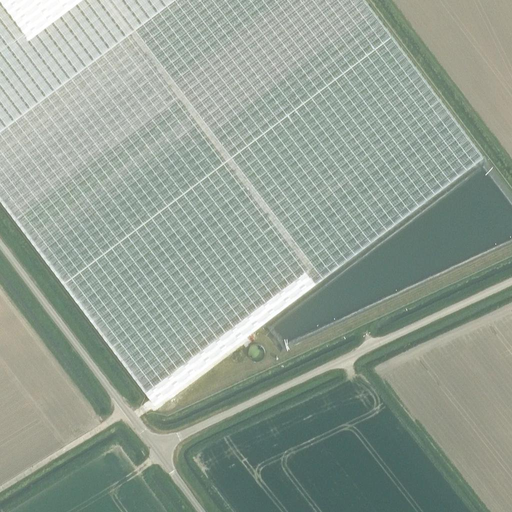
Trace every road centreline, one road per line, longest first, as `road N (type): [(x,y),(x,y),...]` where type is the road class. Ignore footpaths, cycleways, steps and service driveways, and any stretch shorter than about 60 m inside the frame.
road 1 (unclassified): [(154,451),(511,281)]
road 2 (unclassified): [(154,451),(0,245)]
road 3 (track): [(0,488),(125,411)]
